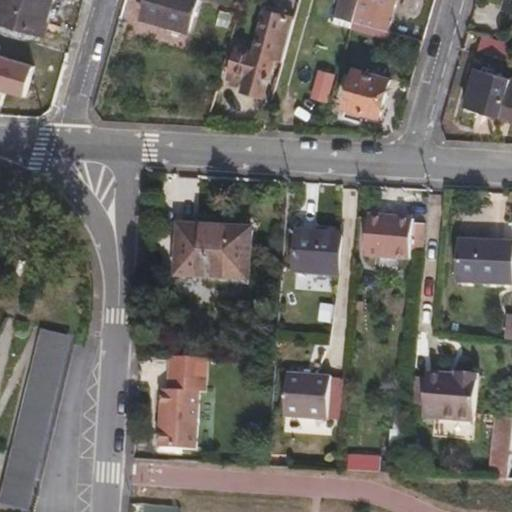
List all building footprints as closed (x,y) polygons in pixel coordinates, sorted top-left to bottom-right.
[(0,0),(0,18),(42,31),(51,0),(0,0)] [(190,29),(197,0),(148,0),(144,16),(190,29)] [(339,0),(337,13),(353,19),(358,0),(339,0)] [(388,15),(392,0),(358,0),(353,19),(389,28),(392,17),(388,15)] [(511,10),(511,0),(503,0),(502,7),(511,10)] [(482,24),(487,6),(479,3),(473,22),(482,24)] [(282,61),(289,35),(294,19),(262,12),(251,50),(238,46),(232,67),(247,72),(243,85),(264,91),(266,87),(273,59),(282,61)] [(353,19),(337,13),(335,21),(351,25),(353,19)] [(379,113),(390,77),(383,75),(386,67),(362,60),(360,68),(355,68),(344,103),(379,113)] [(331,95),(338,72),(321,67),(314,91),(331,95)] [(511,117),(511,78),(476,68),(465,107),(474,109),(475,107),(511,117)] [(409,257),(411,228),(412,217),(368,214),(365,254),(409,257)] [(247,276),(249,226),(179,222),(177,272),(247,276)] [(337,270),(339,231),(298,229),(295,268),(337,270)] [(496,280),(499,241),(459,239),(456,279),(496,280)] [(71,336),(39,328),(0,498),(0,503),(31,510),(71,336)] [(198,447),(199,389),(206,389),(207,355),(170,354),(169,388),(163,388),(160,445),(198,447)] [(474,417),(477,371),(459,370),(457,373),(427,370),(424,414),(474,417)] [(328,417),(330,373),(286,371),(284,415),(328,417)] [(507,477),(511,419),(511,413),(495,412),(491,476),(507,477)] [(144,456),(145,426),(135,426),(133,456),(144,456)]
